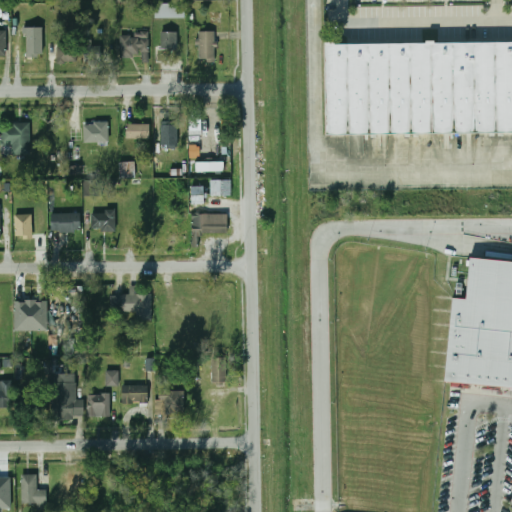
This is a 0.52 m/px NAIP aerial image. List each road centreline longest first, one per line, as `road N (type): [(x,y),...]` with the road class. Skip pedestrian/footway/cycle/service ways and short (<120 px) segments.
road 1 (residential): [(256,511),(247,0)]
road 2 (residential): [(256,443),(0,447)]
road 3 (residential): [(254,267),(0,269)]
road 4 (residential): [(251,92),(0,93)]
